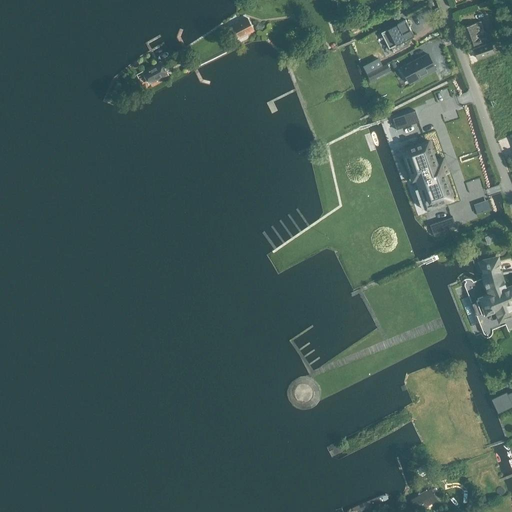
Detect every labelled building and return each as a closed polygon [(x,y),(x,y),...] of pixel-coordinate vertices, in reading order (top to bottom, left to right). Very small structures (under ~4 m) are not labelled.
[(420,33),(412,16),(388,29),(397,45),(420,33)] [(238,39),(254,30),(248,18),(232,27),(238,39)] [(481,21),(461,28),(468,47),(488,40),(481,21)] [(495,54),(492,45),(475,51),(478,60),(495,54)] [(182,63),(188,60),(184,51),(178,55),(182,63)] [(421,77),(436,69),(428,54),(404,67),(412,82),(414,81),(415,82),(421,79),(421,77)] [(372,72),(382,66),(379,59),(368,64),(372,72)] [(150,84),(167,74),(161,63),(144,73),(150,84)] [(387,64),(366,74),(370,81),(390,70),(387,64)] [(392,118),(396,130),(419,122),(415,110),(392,118)] [(428,140),(402,150),(413,180),(416,179),(426,208),(453,199),(452,197),(453,196),(451,190),(450,191),(449,187),(449,186),(447,181),(446,181),(441,164),(437,165),(435,158),(436,158),(433,152),(431,149),(432,148),(430,142),(429,143),(428,140)] [(453,217),(430,225),(434,236),(457,228),(453,217)] [(511,301),(511,302),(511,301),(511,286),(507,288),(502,277),(501,277),(500,275),(502,275),(499,261),(482,264),(485,278),(488,277),(490,282),(486,283),(491,295),(484,297),(484,295),(478,298),(479,299),(477,300),(483,313),(484,313),(485,315),(490,312),(490,311),(496,308),(501,320),(505,318),(511,315),(511,301)] [(498,414),(498,413),(511,406),(511,392),(508,394),(507,392),(492,400),(498,414)] [(436,499),(440,497),(435,488),(431,490),(431,489),(411,500),(417,511),(437,500),(436,499)]
